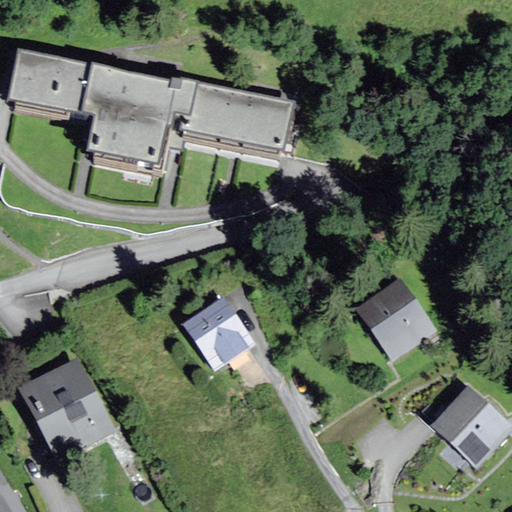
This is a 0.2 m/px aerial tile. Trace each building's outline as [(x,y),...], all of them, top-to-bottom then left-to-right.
[(277,159),(285,113),(22,64),(13,114),(98,129),(92,166),(154,177),(156,169),(162,138),(277,159)] [(434,334),(399,286),(359,315),(394,363),(434,334)] [(251,346),(223,306),(186,332),(214,372),(251,346)] [(112,436),(75,366),(21,395),(58,464),(112,436)] [(509,433),(469,396),(435,431),(476,469),(509,433)]
